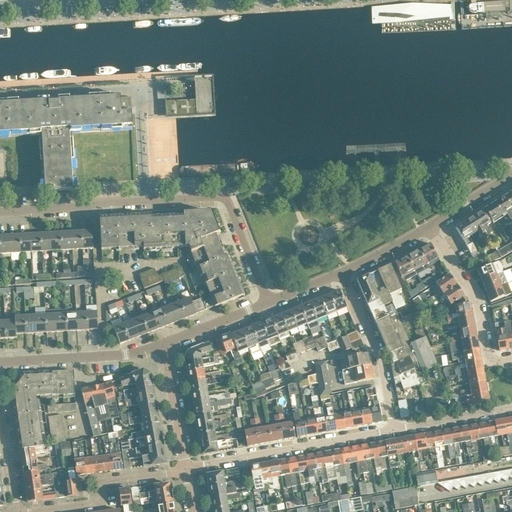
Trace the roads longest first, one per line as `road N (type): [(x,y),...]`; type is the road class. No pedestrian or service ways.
road 1 (residential): [(0,97),(130,90),(144,205)]
road 2 (residential): [(185,469),(392,429)]
road 3 (residential): [(144,205),(219,200),(264,304)]
road 4 (residential): [(511,358),(489,362),(476,300),(428,226)]
road 5 (residential): [(185,469),(106,482),(89,503),(26,511)]
road 6 (residential): [(392,429),(378,357),(340,272)]
road 7 (residential): [(163,343),(125,354),(0,362)]
road 8 (residential): [(0,213),(144,205)]
road 9 (residential): [(185,469),(163,343)]
road 10 (residential): [(392,429),(511,408)]
